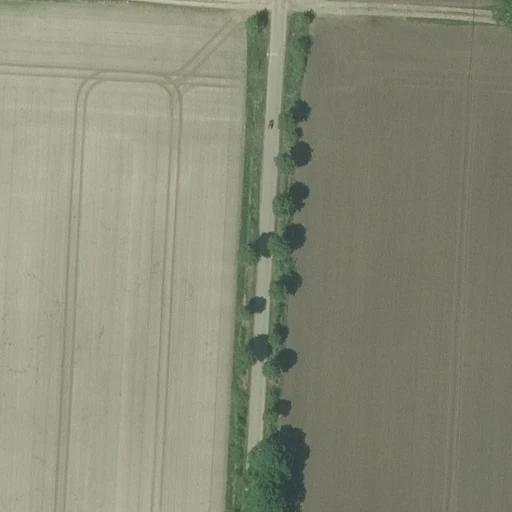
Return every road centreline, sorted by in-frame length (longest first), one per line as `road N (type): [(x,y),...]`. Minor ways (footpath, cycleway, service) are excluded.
road 1 (unclassified): [(252,511),(277,0)]
road 2 (track): [(511,20),(167,0)]
